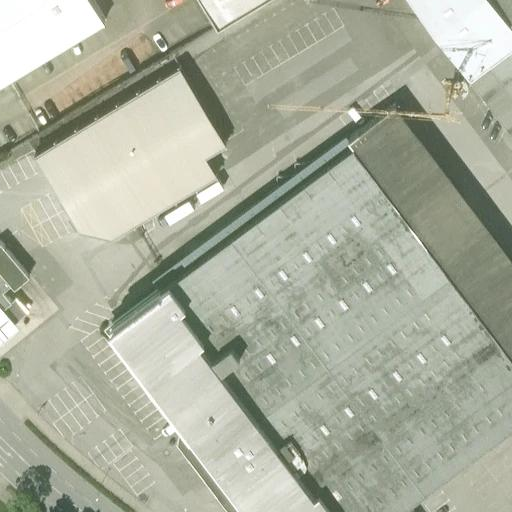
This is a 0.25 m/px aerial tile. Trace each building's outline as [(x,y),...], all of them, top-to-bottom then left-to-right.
[(0,0),(0,83),(105,21),(92,0),(0,0)] [(204,0),(220,25),(261,0),(204,0)] [(511,0),(412,0),(511,133),(511,0)] [(181,65),(35,151),(81,228),(114,236),(218,173),(206,154),(227,142),(181,65)] [(511,256),(396,100),(350,135),(354,142),(112,323),(189,427),(181,432),(180,442),(191,457),(201,459),(219,483),(218,493),(229,508),(239,510),(247,504),(252,511),(397,511),(511,425),(511,256)] [(0,242),(0,267),(13,283),(16,287),(31,275),(3,240),(0,242)] [(4,290),(13,283),(0,267),(0,304),(15,323),(17,322),(29,312),(18,298),(13,301),(4,290)] [(20,327),(17,322),(15,323),(0,304),(0,343),(9,336),(20,327)]
